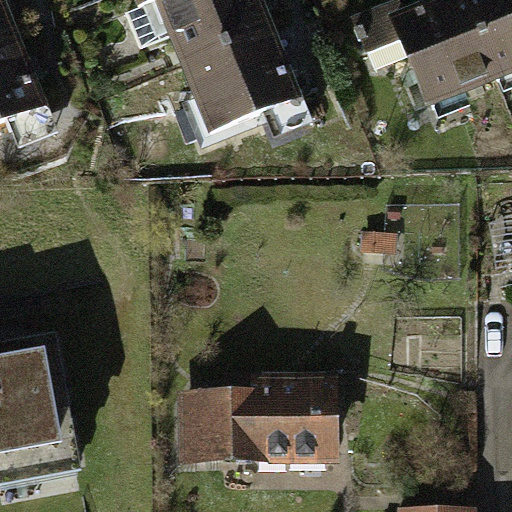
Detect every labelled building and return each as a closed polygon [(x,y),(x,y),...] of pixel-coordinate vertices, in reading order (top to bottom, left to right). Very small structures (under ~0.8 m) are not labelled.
[(187,65),(270,32),(257,0),(155,0),(141,6),(128,11),(144,53),(177,40),(187,65)] [(511,62),(483,0),(447,0),(417,14),(462,111),(511,88),(511,62)] [(511,0),(483,0),(511,62),(511,0)] [(0,46),(15,41),(0,2),(0,46)] [(213,134),(298,101),(270,32),(187,65),(213,134)] [(0,124),(42,108),(15,41),(0,46),(0,124)] [(0,496),(71,486),(49,343),(0,350),(0,496)] [(257,388),(201,388),(201,443),(328,443),(327,369),(256,370),(257,388)] [(486,511),(487,499),(371,498),(370,511),(486,511)]
